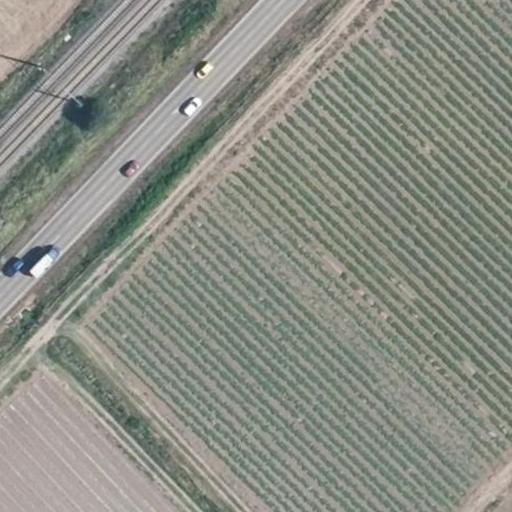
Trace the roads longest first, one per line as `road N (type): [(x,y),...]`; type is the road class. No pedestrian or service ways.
road 1 (track): [(356,0),(0,381)]
road 2 (tertiary): [(0,294),(283,0)]
